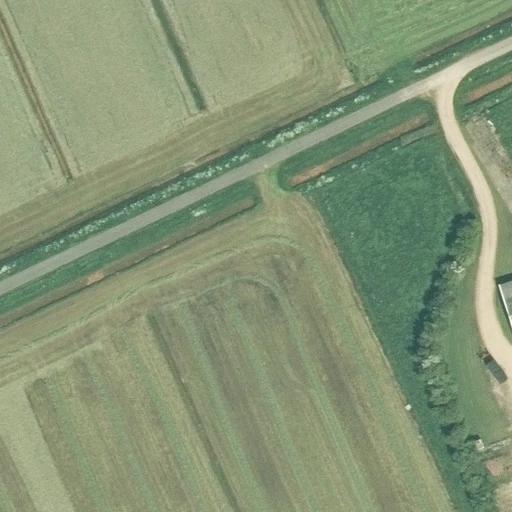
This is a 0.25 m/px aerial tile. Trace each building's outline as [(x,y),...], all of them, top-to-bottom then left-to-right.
[(511,334),(511,283),(497,288),(511,334)] [(488,353),(467,358),(469,367),(490,362),(488,353)] [(466,397),(488,391),(485,382),(464,388),(466,397)] [(485,402),(506,398),(504,391),(484,394),(485,402)] [(467,424),(510,415),(508,404),(465,413),(467,424)] [(505,430),(483,439),(486,448),(509,439),(505,430)] [(480,441),(464,447),(467,455),(483,448),(480,441)]
